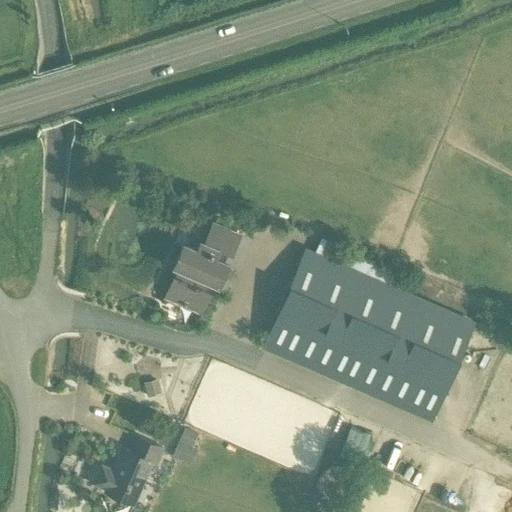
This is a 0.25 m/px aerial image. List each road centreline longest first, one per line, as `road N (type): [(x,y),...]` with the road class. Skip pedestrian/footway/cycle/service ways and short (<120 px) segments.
road 1 (primary): [(0,113),(362,0)]
road 2 (unclassified): [(20,511),(31,418),(7,335)]
